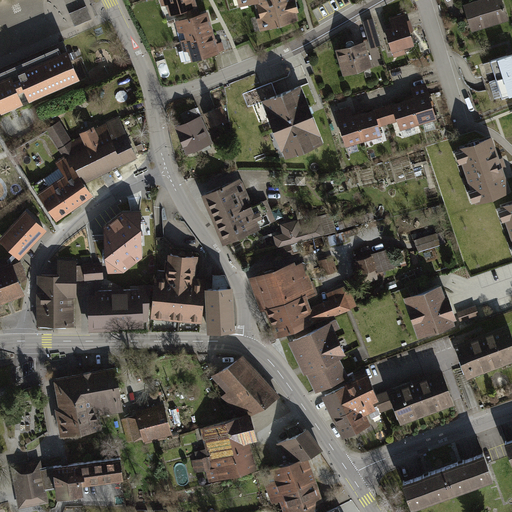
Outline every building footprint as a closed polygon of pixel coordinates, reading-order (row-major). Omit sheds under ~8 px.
[(195,0),(159,0),(161,5),(167,5),(170,15),(185,11),(186,14),(199,10),(195,0)] [(237,0),(239,6),(257,1),(262,17),(258,18),(262,29),(298,18),(293,0),(237,0)] [(477,0),(476,1),(464,4),(467,12),(473,32),(509,20),(502,0),(477,0)] [(72,17),(75,25),(91,18),(88,10),(72,17)] [(187,17),(175,21),(178,32),(184,32),(186,38),(213,31),(208,11),(200,14),(199,10),(186,14),(187,17)] [(393,27),(386,29),(395,57),(406,54),(404,48),(415,44),(411,32),(414,31),(411,20),(407,21),(405,13),(391,18),(393,27)] [(373,18),(363,20),(371,48),(381,46),(373,18)] [(213,31),(181,40),(184,51),(189,51),(192,60),(219,52),(219,51),(225,49),(222,42),(217,43),(213,31)] [(365,41),(336,50),(344,75),(373,67),(365,41)] [(69,47),(0,78),(0,103),(3,109),(24,100),(19,89),(27,86),(31,96),(81,74),(69,47)] [(511,75),(511,54),(491,61),(497,80),(511,75)] [(511,75),(497,80),(503,98),(511,94),(511,75)] [(414,97),(411,98),(418,124),(437,118),(426,83),(411,87),(414,97)] [(301,85),(263,100),(286,157),(324,143),(301,85)] [(411,98),(383,106),(388,124),(398,121),(401,129),(418,124),(411,98)] [(223,104),(203,113),(209,127),(220,123),(221,125),(230,121),(223,104)] [(350,106),(336,110),(347,146),(365,141),(357,114),(353,115),(350,106)] [(388,124),(383,106),(357,114),(365,141),(383,135),(380,126),(388,124)] [(185,122),(175,127),(187,154),(213,142),(201,115),(199,116),(195,108),(181,114),(185,122)] [(107,125),(125,162),(137,156),(118,116),(106,122),(107,125)] [(72,166),(76,164),(85,182),(125,162),(107,125),(96,131),(94,127),(83,132),(85,136),(73,142),(60,122),(49,128),(66,157),(72,166)] [(492,137),(462,147),(481,200),(510,190),(503,168),(505,168),(503,162),(502,159),(500,159),(492,137)] [(72,166),(66,157),(57,163),(66,175),(50,186),(44,177),(33,184),(57,217),(93,194),(72,166)] [(240,180),(202,196),(223,245),(262,228),(261,226),(275,220),(267,200),(251,206),(240,180)] [(511,200),(502,204),(511,231),(511,200)] [(28,210),(0,239),(20,257),(47,229),(28,210)] [(102,226),(107,271),(124,270),(142,255),(140,210),(120,211),(102,226)] [(319,214),(282,224),(284,233),(274,236),(277,247),(336,231),(331,213),(320,216),(319,214)] [(437,231),(413,238),(417,251),(441,243),(437,231)] [(292,245),(277,249),(280,258),(294,254),(292,245)] [(372,255),(354,261),(363,284),(385,277),(383,271),(397,266),(391,247),(372,254),(372,255)] [(156,275),(153,316),(203,320),(206,282),(193,281),(195,256),(172,254),(170,270),(159,269),(158,276),(156,275)] [(332,256),(320,260),(325,275),(337,271),(332,256)] [(60,275),(42,275),(42,307),(39,307),(39,325),(74,325),(74,317),(69,317),(69,306),(75,306),(75,260),(61,260),(60,275)] [(0,302),(25,294),(20,281),(27,278),(21,261),(13,263),(13,262),(0,266),(0,302)] [(101,263),(85,265),(86,279),(103,277),(101,263)] [(256,276),(269,310),(313,293),(302,264),(294,263),(256,276)] [(208,289),(210,330),(234,328),(232,288),(225,275),(213,276),(214,289),(208,289)] [(307,295),(269,310),(278,335),(293,329),(308,323),(327,317),(356,305),(349,285),(327,293),(329,300),(312,306),(307,295)] [(148,318),(150,286),(140,286),(140,289),(128,289),(128,295),(110,296),(110,290),(97,290),(98,297),(89,297),(90,325),(143,322),(142,318),(148,318)] [(414,297),(404,300),(418,339),(457,325),(442,286),(414,297)] [(475,305),(459,311),(462,320),(478,314),(475,305)] [(298,337),(293,340),(317,390),(347,376),(339,358),(345,355),(333,330),(339,327),(335,319),(329,322),(327,317),(315,322),(318,328),(311,331),(308,324),(294,330),(298,337)] [(459,345),(457,346),(464,368),(467,378),(511,363),(511,336),(509,328),(459,345)] [(245,356),(214,375),(249,414),(279,395),(245,356)] [(116,370),(57,381),(62,407),(58,408),(63,435),(99,428),(96,413),(123,407),(116,370)] [(443,372),(379,395),(384,410),(396,406),(402,424),(454,405),(443,372)] [(366,377),(325,396),(343,437),(366,426),(369,425),(365,415),(376,410),(373,403),(378,401),(366,377)] [(168,407),(125,419),(131,442),(147,438),(148,443),(166,438),(164,434),(174,432),(168,407)] [(249,414),(203,427),(209,448),(196,451),(199,463),(194,465),(196,472),(207,469),(252,458),(248,441),(256,439),(249,414)] [(321,449),(307,428),(304,431),(299,425),(288,430),(292,438),(289,439),(293,444),(284,449),(295,463),(321,449)] [(485,453),(444,468),(453,494),(494,480),(485,453)] [(53,466),(56,487),(57,495),(62,495),(66,494),(82,493),(81,483),(123,477),(121,457),(65,464),(53,466)] [(207,469),(210,482),(255,470),(252,458),(207,469)] [(277,481),(268,484),(275,502),(284,499),(289,511),(295,511),(324,501),(308,458),(295,463),(274,472),(277,481)] [(44,489),(56,487),(53,466),(40,468),(39,462),(30,464),(13,467),(21,505),(46,501),(44,489)] [(444,468),(403,482),(413,509),(453,494),(444,468)] [(326,511),(328,511),(324,501),(297,511),(326,511)]
